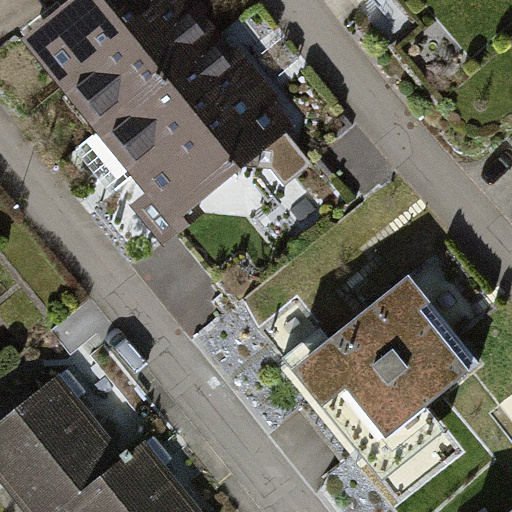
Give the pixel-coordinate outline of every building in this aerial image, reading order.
[(150,0),(58,0),(9,39),(45,84),(150,0)] [(203,31),(177,0),(150,0),(45,84),(80,128),(203,31)] [(238,76),(203,31),(80,128),(116,173),(238,76)] [(274,121),(238,76),(116,173),(152,217),(274,121)] [(470,365),(402,278),(281,373),(349,459),(470,365)] [(0,503),(6,511),(40,511),(43,510),(106,460),(40,376),(0,406),(0,503)] [(396,430),(414,479),(463,461),(445,412),(396,430)] [(178,511),(126,445),(106,460),(43,510),(44,511),(178,511)]
